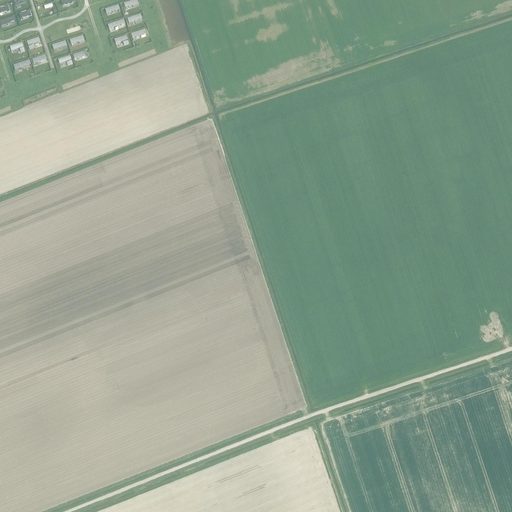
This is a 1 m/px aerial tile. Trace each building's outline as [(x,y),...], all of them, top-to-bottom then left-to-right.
[(105,9),(106,14),(119,9),(118,5),(105,9)] [(140,14),(127,18),(128,23),(142,18),(140,14)] [(13,17),(0,20),(0,25),(14,21),(13,17)] [(123,19),(107,24),(109,29),(125,24),(123,19)] [(132,38),(145,34),(144,30),(131,34),(132,38)] [(83,35),(69,39),(71,44),(84,40),(83,35)] [(129,44),(126,36),(114,39),(115,43),(124,41),(124,42),(123,42),(124,46),(129,44)] [(38,38),(26,41),(29,50),(34,49),(33,45),(32,46),(31,44),(33,44),(40,42),(38,38)] [(65,41),(52,45),(53,50),(67,45),(65,41)] [(22,43),(9,47),(11,51),(19,48),(20,48),(21,49),(20,49),(21,53),(25,52),(22,43)] [(86,50),(73,55),(74,59),(87,55),(86,50)] [(45,54),(32,59),(33,63),(46,59),(45,54)] [(70,56),(58,59),(59,64),(66,61),(68,61),(68,62),(67,62),(68,66),(72,64),(70,56)] [(29,60),(13,65),(14,70),(30,64),(29,60)]
